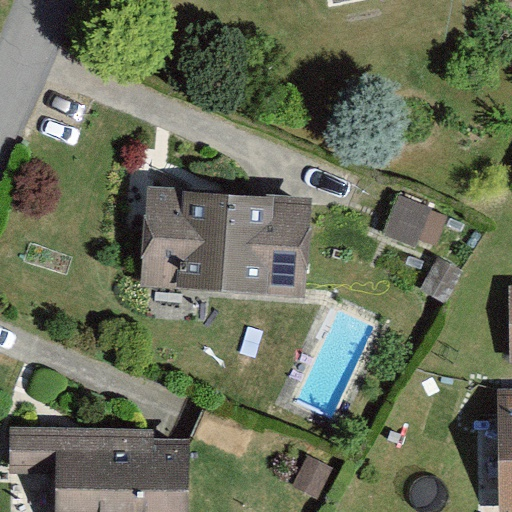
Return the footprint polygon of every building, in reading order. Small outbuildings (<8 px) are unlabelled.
[(299,304),(306,206),(139,195),(133,292),(299,304)] [(446,226),(379,197),(362,236),(416,259),(422,243),(436,249),(446,226)] [(511,293),(500,294),(501,369),(511,368),(511,293)] [(511,511),(511,393),(492,393),(492,511),(511,511)] [(46,511),(181,511),(182,451),(145,451),(145,437),(4,436),(3,479),(47,479),(46,511)] [(317,462),(289,448),(268,489),(296,503),(317,462)]
